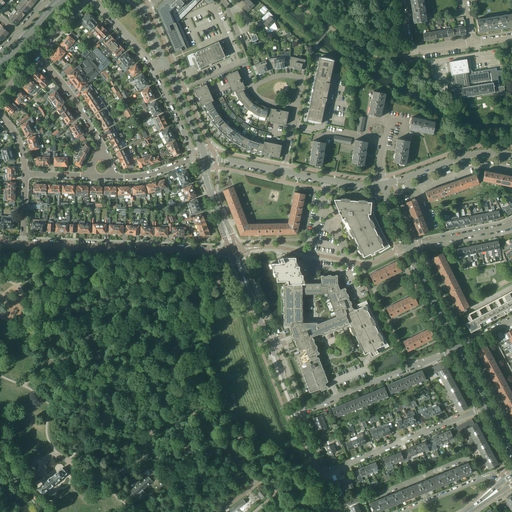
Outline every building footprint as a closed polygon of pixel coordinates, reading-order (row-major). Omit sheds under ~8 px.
[(28,0),(26,0),(24,3),(30,8),(34,4),(28,0)] [(165,0),(163,0),(154,9),(158,13),(163,24),(162,24),(174,53),(179,51),(180,52),(181,51),(182,51),(190,47),(179,21),(178,18),(183,15),(184,15),(198,0),(202,0),(207,5),(209,4),(215,2),(214,1),(212,0),(166,0),(165,0)] [(245,0),(243,2),(246,4),(243,7),(248,12),(254,5),(248,0),(245,0)] [(410,0),(411,9),(424,7),(423,0),(410,0)] [(18,5),(27,13),(30,8),(24,3),(21,1),(18,5)] [(16,7),(18,9),(17,11),(23,17),(27,13),(18,5),(16,7)] [(424,7),(411,9),(414,23),(427,21),(424,7)] [(15,9),(11,13),(20,21),(23,17),(17,11),(15,9)] [(272,31),(273,31),(274,31),(277,29),(274,22),(275,22),(271,18),(273,16),(269,12),(264,16),(266,20),(263,23),(266,27),(265,28),(268,33),(272,31)] [(20,21),(11,13),(12,14),(8,18),(16,25),(20,21)] [(84,17),(79,22),(84,28),(85,27),(84,27),(94,18),(94,17),(92,15),(91,15),(89,13),(87,13),(87,15),(85,17),(84,17)] [(493,30),(507,28),(505,15),(491,17),(493,30)] [(478,32),(493,30),(491,17),(476,20),(478,32)] [(94,18),(84,27),(85,27),(86,29),(87,28),(89,30),(91,28),(92,29),(98,23),(98,22),(99,21),(96,19),(96,20),(94,18)] [(100,24),(94,30),(98,34),(104,29),(104,28),(104,27),(103,26),(102,26),(100,24)] [(3,27),(0,30),(0,32),(5,37),(9,33),(3,27)] [(104,29),(98,34),(103,39),(109,33),(106,31),(107,30),(106,29),(105,29),(104,29)] [(429,33),(426,33),(425,30),(424,30),(423,30),(422,31),(422,32),(423,32),(424,41),(430,40),(429,33)] [(257,43),(255,40),(258,39),(257,37),(259,36),(257,31),(252,33),(253,35),(250,36),(251,39),(249,40),(251,45),(257,43)] [(110,35),(102,42),(106,47),(114,40),(114,39),(113,38),(112,37),(110,35)] [(65,40),(74,48),(78,43),(75,41),(69,36),(67,38),(66,38),(65,39),(65,40)] [(62,43),(61,45),(68,51),(70,49),(72,51),(74,48),(65,40),(64,41),(63,42),(63,43),(62,43)] [(106,47),(101,52),(107,58),(111,54),(111,55),(112,53),(120,45),(114,40),(106,47)] [(218,42),(187,56),(191,67),(191,66),(193,65),(197,70),(225,57),(223,51),(224,50),(221,44),(220,45),(218,42)] [(120,45),(112,53),(115,56),(116,55),(118,56),(124,50),(122,48),(122,47),(120,46),(120,45)] [(59,47),(55,52),(61,57),(65,52),(59,47)] [(111,62),(107,58),(101,52),(98,48),(97,47),(86,58),(76,69),(88,85),(94,81),(94,80),(93,79),(99,74),(108,66),(111,62)] [(85,57),(90,52),(86,49),(82,55),(85,57)] [(279,54),(279,57),(280,68),(284,68),(284,67),(286,67),(289,67),(289,56),(290,51),(283,52),(284,54),(279,54)] [(56,62),(58,60),(64,64),(66,62),(61,57),(55,52),(52,55),(53,55),(50,58),(56,62)] [(117,60),(116,61),(120,66),(123,63),(130,57),(130,56),(129,55),(128,55),(126,52),(119,58),(117,60)] [(289,56),(289,67),(292,67),(294,67),(294,68),(297,69),(299,58),(289,56)] [(123,63),(120,66),(124,71),(127,68),(134,62),(132,60),(132,59),(131,58),(130,58),(130,57),(123,63)] [(269,58),(272,69),(274,68),(277,68),(280,68),(279,57),(269,58)] [(319,57),(313,89),(327,92),(329,83),(334,60),(327,59),(319,57)] [(269,69),(272,69),(269,58),(260,63),(264,72),(267,71),(267,70),(269,69)] [(308,60),(299,58),(297,69),(301,70),(301,69),(306,70),(308,60)] [(454,90),(455,98),(466,96),(467,98),(475,97),(475,95),(483,94),(483,96),(491,95),(491,93),(494,93),(494,90),(496,90),(497,95),(505,94),(504,86),(499,87),(498,76),(501,76),(502,74),(501,71),(500,70),(497,71),(497,68),(472,71),(472,70),(470,69),(468,69),(466,59),(449,62),(451,71),(452,71),(453,77),(451,77),(452,84),(454,84),(455,90),(454,90)] [(264,72),(260,63),(251,66),(255,75),(260,73),(261,74),(264,72)] [(123,73),(120,75),(122,78),(125,76),(125,74),(126,74),(126,75),(129,75),(131,74),(133,76),(139,72),(140,72),(140,71),(141,71),(140,71),(140,70),(137,66),(137,65),(136,65),(136,64),(136,65),(135,65),(134,66),(128,70),(127,71),(126,70),(123,73)] [(70,66),(64,71),(66,74),(73,69),(70,66)] [(88,85),(76,69),(68,75),(70,78),(77,88),(80,91),(88,85)] [(235,91),(244,87),(245,87),(242,82),(241,83),(239,79),(241,78),(237,71),(225,76),(232,92),(235,91)] [(39,85),(42,87),(43,88),(48,82),(45,79),(44,77),(45,77),(42,75),(40,74),(37,72),(33,77),(35,79),(34,80),(36,82),(37,81),(40,84),(39,85)] [(137,84),(145,80),(142,74),(134,78),(137,84)] [(31,79),(27,83),(33,88),(37,84),(31,79)] [(148,85),(145,80),(137,84),(135,86),(138,91),(140,90),(148,85)] [(29,93),(33,88),(27,83),(23,87),(29,93)] [(82,93),(85,98),(96,91),(95,88),(93,90),(91,87),(92,86),(91,84),(90,85),(89,84),(88,85),(80,91),(82,93)] [(202,106),(213,101),(214,101),(206,84),(194,90),(198,98),(199,97),(201,100),(199,101),(201,106),(202,106)] [(141,91),(144,97),(152,93),(149,87),(141,91)] [(246,92),(244,87),(235,91),(239,100),(248,94),(247,92),(246,92)] [(313,89),(306,121),(314,122),(321,124),(325,101),(327,92),(313,89)] [(21,90),(16,94),(22,100),(26,95),(21,90)] [(49,101),(50,103),(59,96),(56,91),(49,97),(47,99),(47,100),(48,102),(49,101)] [(95,99),(93,96),(98,93),(96,91),(85,98),(88,103),(95,99)] [(385,94),(373,91),(371,101),(368,115),(380,117),(382,108),(383,108),(385,94)] [(155,99),(152,93),(144,97),(147,103),(155,99)] [(19,104),(20,103),(21,104),(24,101),(22,100),(16,94),(13,99),(19,104)] [(248,94),(239,100),(243,105),(250,98),(249,97),(250,96),(248,94)] [(59,96),(50,103),(50,104),(52,106),(51,107),(53,109),(63,101),(59,96)] [(98,103),(100,102),(102,101),(99,96),(95,99),(88,103),(91,108),(98,103)] [(250,98),(243,105),(248,110),(255,101),(252,99),(252,100),(250,98)] [(147,112),(151,111),(158,107),(155,101),(148,105),(149,107),(145,109),(147,112)] [(203,108),(202,108),(204,111),(205,111),(213,106),(215,105),(213,101),(202,106),(203,108)] [(248,110),(253,113),(258,105),(257,104),(257,103),(255,101),(248,110)] [(6,107),(5,108),(6,109),(5,109),(10,113),(11,113),(12,114),(14,111),(15,112),(17,112),(20,109),(12,102),(11,104),(9,103),(7,105),(5,107),(6,107)] [(102,104),(100,102),(98,103),(91,108),(95,113),(105,106),(103,104),(102,104)] [(57,109),(60,114),(67,109),(64,104),(57,109)] [(235,113),(238,110),(236,108),(233,106),(232,105),(231,105),(229,106),(232,110),(235,113)] [(258,105),(253,113),(259,116),(263,106),(260,105),(260,106),(258,105)] [(206,113),(205,113),(207,116),(208,116),(207,116),(216,111),(213,106),(205,111),(206,113)] [(259,116),(269,118),(271,109),(266,108),(266,107),(263,106),(259,116)] [(161,113),(158,107),(151,111),(153,116),(161,113)] [(98,119),(109,113),(106,108),(95,114),(98,119)] [(286,125),(288,112),(280,110),(280,112),(276,111),(276,109),(271,108),(271,109),(269,118),(268,121),(286,125)] [(71,114),(67,109),(60,114),(64,119),(71,114)] [(209,117),(208,118),(210,121),(211,121),(211,120),(218,115),(219,115),(221,113),(218,109),(216,111),(207,116),(208,116),(209,117)] [(98,119),(101,124),(108,120),(112,118),(109,113),(98,119)] [(74,119),(71,114),(64,119),(61,120),(65,126),(74,119)] [(157,124),(165,120),(162,114),(154,118),(155,118),(153,119),(152,118),(143,122),(143,123),(144,125),(147,123),(152,121),(155,125),(157,124)] [(212,122),(211,122),(214,126),(214,125),(222,119),(219,115),(218,115),(211,120),(211,121),(212,122)] [(112,118),(108,120),(101,124),(104,129),(116,123),(113,117),(112,118)] [(425,119),(412,117),(409,129),(419,131),(418,132),(433,134),(435,122),(425,120),(425,119)] [(27,120),(27,122),(21,125),(24,131),(31,127),(34,126),(32,123),(34,122),(32,118),(27,120)] [(215,126),(215,127),(217,130),(218,129),(225,122),(222,119),(214,125),(215,126)] [(157,131),(168,126),(165,120),(157,124),(155,125),(157,131)] [(219,130),(219,131),(221,134),(222,133),(228,126),(225,122),(218,129),(219,130)] [(70,132),(67,134),(68,136),(70,134),(80,128),(79,125),(78,124),(77,124),(77,123),(68,128),(70,132)] [(105,130),(108,136),(115,132),(118,130),(115,125),(105,130)] [(223,134),(223,135),(225,137),(232,129),(228,126),(222,133),(223,134)] [(31,127),(24,131),(27,137),(38,131),(37,129),(33,131),(31,127)] [(164,137),(172,133),(169,127),(161,131),(164,137)] [(80,128),(70,134),(74,142),(83,136),(82,134),(83,133),(83,132),(82,131),(80,128)] [(226,137),(228,140),(229,139),(230,140),(231,140),(236,132),(232,129),(225,137),(226,138),(226,137)] [(118,130),(115,132),(108,136),(111,141),(122,135),(121,134),(121,133),(119,133),(118,130)] [(230,141),(233,143),(234,142),(235,143),(240,135),(236,132),(231,140),(230,140),(230,141)] [(175,139),(172,133),(164,137),(167,143),(175,139)] [(27,138),(29,145),(37,142),(36,138),(40,137),(39,134),(27,138)] [(112,146),(113,146),(123,141),(121,138),(123,137),(122,135),(111,141),(110,141),(112,146)] [(147,145),(148,145),(152,143),(150,140),(153,138),(151,135),(144,139),(144,138),(144,139),(147,145)] [(235,144),(238,146),(238,145),(240,146),(245,137),(240,135),(235,143),(235,144)] [(240,146),(243,148),(244,147),(245,148),(249,139),(250,140),(250,138),(246,136),(245,137),(240,146)] [(409,141),(397,138),(394,153),(395,153),(393,162),(406,164),(408,150),(409,141)] [(245,149),(248,150),(249,149),(250,150),(251,150),(254,141),(250,140),(249,139),(245,148),(245,149)] [(351,163),(352,163),(363,165),(366,151),(365,151),(367,142),(355,139),(352,153),(353,153),(351,163)] [(167,144),(169,150),(177,147),(175,140),(167,144)] [(325,143),(313,140),(310,155),(311,155),(309,164),(321,166),(324,152),(323,152),(325,143)] [(126,146),(123,141),(113,146),(116,152),(126,146)] [(250,151),(254,152),(254,151),(256,152),(259,143),(254,141),(251,150),(250,150),(250,151)] [(255,153),(259,154),(259,153),(261,153),(262,153),(264,144),(263,144),(264,142),(259,141),(259,143),(256,152),(255,153)] [(262,153),(261,153),(261,154),(279,158),(281,145),(264,141),(264,142),(263,144),(264,144),(262,153)] [(43,144),(38,146),(37,142),(29,145),(31,151),(43,147),(43,144)] [(86,143),(84,147),(81,145),(80,146),(76,144),(75,147),(80,150),(88,154),(91,146),(86,143)] [(0,157),(12,153),(11,151),(12,151),(11,148),(10,148),(10,147),(6,149),(6,148),(3,149),(3,150),(2,150),(3,153),(0,154),(0,157)] [(180,154),(177,147),(169,150),(164,152),(165,153),(160,154),(161,158),(164,157),(164,156),(169,154),(168,153),(173,151),(174,156),(180,154)] [(119,158),(126,155),(128,154),(131,152),(130,150),(125,152),(123,149),(117,152),(119,158)] [(79,156),(85,159),(88,154),(80,150),(77,155),(78,156),(79,156)] [(85,159),(79,156),(78,156),(77,155),(68,151),(68,153),(71,155),(76,157),(76,158),(77,159),(75,164),(81,167),(85,159)] [(12,153),(0,157),(0,159),(2,159),(5,158),(6,162),(14,160),(14,159),(13,156),(12,153)] [(54,166),(61,166),(61,157),(61,156),(57,156),(57,153),(53,153),(53,158),(54,158),(54,166)] [(128,160),(127,157),(129,156),(128,154),(126,155),(119,158),(118,158),(121,163),(128,160)] [(35,165),(43,165),(43,157),(40,157),(40,156),(37,156),(36,161),(35,161),(34,162),(34,164),(35,165)] [(136,163),(138,163),(136,156),(134,157),(128,160),(121,163),(124,169),(128,167),(128,168),(130,169),(133,167),(133,166),(132,164),(131,164),(130,164),(129,162),(135,160),(135,161),(136,163)] [(138,156),(136,156),(138,163),(140,168),(145,166),(143,158),(140,159),(139,156),(138,156)] [(148,157),(150,164),(160,161),(158,156),(152,157),(152,156),(148,157)] [(176,170),(168,173),(169,176),(173,175),(174,178),(178,177),(179,177),(180,180),(188,177),(188,176),(188,174),(187,174),(186,171),(178,174),(176,170)] [(500,184),(502,174),(484,171),(482,181),(500,184)] [(7,173),(4,173),(5,181),(10,181),(10,179),(15,179),(15,176),(16,175),(16,174),(15,173),(7,173)] [(458,180),(462,190),(478,184),(475,174),(458,180)] [(500,184),(511,186),(511,176),(502,174),(500,184)] [(188,177),(180,180),(182,186),(191,183),(190,180),(190,179),(189,178),(188,177)] [(158,181),(161,189),(164,188),(165,192),(166,194),(168,193),(168,190),(169,184),(168,181),(168,179),(164,180),(161,180),(159,181),(158,181)] [(445,195),(462,190),(458,180),(442,186),(445,195)] [(155,182),(152,183),(156,194),(159,193),(159,190),(161,189),(158,181),(157,181),(155,181),(155,182)] [(149,184),(146,185),(149,193),(151,192),(152,195),(156,194),(152,183),(151,183),(150,183),(149,184)] [(184,191),(182,191),(183,195),(194,191),(193,191),(194,190),(193,189),(193,188),(191,185),(183,189),(184,191)] [(425,192),(428,201),(445,195),(442,186),(425,192)] [(233,187),(223,190),(225,197),(227,200),(235,197),(236,197),(237,196),(235,193),(234,189),(233,187)] [(194,191),(183,195),(185,199),(187,198),(187,201),(196,197),(195,194),(195,192),(194,192),(194,191)] [(294,192),(291,207),(292,207),(293,207),(302,209),(303,204),(303,202),(305,194),(294,192)] [(235,197),(227,200),(228,205),(231,211),(232,214),(241,211),(241,210),(242,210),(241,207),(239,203),(238,201),(237,197),(237,196),(236,197),(235,197)] [(190,203),(187,204),(189,209),(199,205),(199,204),(199,203),(198,202),(197,199),(189,202),(190,203)] [(367,202),(359,201),(340,200),(340,199),(334,199),(338,211),(340,214),(341,216),(341,217),(342,219),(345,218),(362,253),(364,257),(370,254),(371,255),(375,253),(374,252),(378,250),(379,253),(390,246),(387,241),(375,216),(372,210),(371,211),(371,202),(367,202)] [(412,219),(421,215),(415,199),(406,202),(412,219)] [(499,203),(502,210),(504,212),(505,211),(507,214),(511,211),(511,210),(509,205),(506,207),(504,203),(503,204),(502,202),(499,203)] [(199,205),(189,209),(191,215),(194,214),(201,212),(201,211),(200,209),(200,208),(200,207),(199,206),(199,205)] [(498,211),(494,211),(494,209),(493,206),(491,206),(492,210),(492,212),(494,219),(500,218),(498,211)] [(291,207),(288,223),(289,223),(299,225),(299,224),(300,219),(300,216),(302,209),(293,207),(292,207),(291,207)] [(122,211),(122,216),(126,216),(126,208),(120,208),(117,208),(116,211),(122,211)] [(241,211),(232,214),(234,219),(236,225),(237,228),(246,225),(248,224),(246,221),(245,217),(244,215),(242,211),(242,210),(241,210),(241,211)] [(458,226),(464,225),(463,218),(459,218),(459,217),(458,213),(458,211),(455,211),(456,213),(456,216),(457,217),(457,219),(458,226)] [(194,217),(193,218),(194,220),(195,224),(205,221),(204,220),(205,219),(204,218),(203,217),(203,216),(203,217),(202,214),(194,217)] [(40,220),(39,231),(40,231),(40,232),(43,232),(43,231),(45,231),(46,223),(47,223),(47,216),(45,215),(43,219),(40,219),(40,220)] [(427,232),(421,215),(412,219),(419,235),(427,232)] [(31,219),(31,226),(33,226),(33,231),(36,231),(39,231),(40,220),(31,219)] [(205,221),(196,225),(198,231),(207,228),(206,225),(207,224),(206,222),(205,222),(205,221)] [(169,223),(168,231),(172,231),(172,236),(173,236),(175,236),(176,237),(177,237),(178,236),(179,236),(179,227),(173,227),(173,223),(169,223)] [(286,223),(268,224),(268,225),(268,234),(276,234),(279,234),(286,234),(286,225),(286,223)] [(288,223),(286,223),(286,225),(286,234),(297,234),(298,226),(299,225),(289,223),(288,223)] [(246,225),(237,228),(240,235),(248,235),(251,235),(253,235),(253,226),(253,225),(253,224),(250,224),(248,224),(246,225)] [(268,224),(253,224),(253,225),(253,226),(253,235),(258,235),(261,235),(268,234),(268,225),(268,224)] [(197,231),(196,232),(197,236),(200,234),(201,238),(206,236),(207,237),(210,236),(208,231),(209,230),(208,228),(207,228),(198,231),(197,231)] [(494,249),(493,249),(492,242),(486,243),(487,251),(488,251),(491,250),(492,252),(494,251),(494,249)] [(488,251),(487,251),(486,243),(480,245),(481,252),(485,251),(486,257),(487,257),(488,257),(489,256),(488,252),(488,253),(488,251)] [(455,255),(458,255),(458,256),(463,255),(462,248),(456,249),(457,250),(453,251),(455,255)] [(436,264),(444,260),(441,254),(442,253),(436,256),(434,257),(432,258),(436,264)] [(279,263),(271,263),(271,264),(272,264),(273,265),(273,272),(276,272),(276,274),(276,281),(279,281),(282,281),(282,282),(282,283),(283,283),(283,284),(283,285),(290,285),(290,286),(301,286),(301,284),(304,284),(304,283),(302,280),(302,274),(300,274),(299,271),(299,266),(297,266),(295,262),(295,257),(287,257),(282,257),(280,258),(277,259),(279,263)] [(442,278),(451,274),(450,271),(444,260),(436,264),(442,278)] [(396,261),(383,268),(388,277),(401,271),(397,261),(396,261)] [(370,274),(369,274),(372,280),(373,282),(374,284),(388,277),(383,268),(370,274)] [(442,278),(446,285),(449,291),(457,287),(456,285),(457,285),(451,274),(442,278)] [(290,286),(290,285),(283,285),(283,286),(282,287),(285,289),(285,290),(283,292),(283,293),(283,294),(285,297),(285,298),(283,300),(283,301),(283,302),(285,304),(285,306),(283,308),(284,309),(283,309),(284,309),(283,310),(285,312),(285,314),(283,316),(284,316),(283,317),(284,317),(283,318),(285,320),(285,321),(283,324),(284,324),(284,325),(290,325),(290,327),(290,328),(290,329),(290,330),(291,331),(292,331),(293,333),(293,334),(292,334),(292,335),(292,336),(293,336),(292,337),(294,338),(295,338),(295,340),(296,340),(295,341),(294,343),(295,343),(296,344),(295,345),(297,345),(298,348),(297,350),(298,350),(298,351),(299,351),(300,353),(296,355),(295,356),(296,358),(297,359),(298,362),(299,364),(299,365),(300,368),(301,371),(302,371),(303,374),(303,375),(303,377),(304,377),(305,380),(305,381),(306,383),(308,386),(307,387),(308,389),(309,389),(310,393),(312,392),(320,389),(321,390),(321,391),(328,388),(328,386),(325,385),(325,383),(327,382),(326,379),(327,378),(326,376),(325,376),(324,373),(324,372),(323,370),(323,369),(321,366),(322,366),(321,364),(320,363),(319,360),(319,357),(318,357),(317,357),(316,356),(316,355),(319,354),(319,353),(319,352),(318,352),(317,348),(317,347),(316,347),(317,346),(316,346),(316,345),(315,345),(314,341),(314,340),(313,339),(312,339),(312,337),(318,334),(319,334),(320,337),(342,328),(344,327),(350,325),(353,331),(355,335),(357,339),(359,342),(363,351),(364,355),(368,353),(369,352),(372,357),(378,353),(376,349),(377,348),(380,351),(389,346),(385,340),(369,307),(366,301),(357,305),(357,309),(356,310),(356,309),(353,310),(353,309),(353,310),(354,309),(352,308),(351,305),(352,303),(351,303),(351,302),(350,302),(351,301),(349,301),(348,298),(349,296),(348,296),(348,295),(348,294),(346,293),(345,291),(346,289),(345,288),(344,288),(341,281),(337,281),(337,275),(336,275),(334,276),(331,276),(330,275),(329,275),(328,275),(327,276),(324,276),(322,275),(322,276),(322,275),(321,276),(321,281),(321,283),(304,284),(301,284),(301,286),(290,286)] [(458,287),(457,287),(449,291),(456,305),(465,301),(458,287)] [(413,295),(399,301),(400,302),(404,311),(418,304),(413,294),(413,295)] [(511,298),(511,299),(509,294),(506,295),(504,297),(506,302),(466,323),(470,332),(511,310),(511,309),(511,308),(511,307),(511,298)] [(386,308),(389,314),(390,316),(391,318),(404,311),(400,302),(399,301),(386,308)] [(465,301),(456,305),(459,312),(463,310),(463,311),(466,310),(467,309),(466,308),(469,307),(468,307),(465,301)] [(429,328),(416,335),(421,345),(435,338),(430,328),(429,328)] [(403,341),(405,347),(405,348),(406,349),(407,351),(421,345),(416,335),(403,341)] [(483,362),(491,358),(490,356),(490,355),(485,345),(486,344),(476,349),(483,362)] [(492,358),(491,358),(483,362),(490,376),(498,371),(497,369),(498,369),(492,358)] [(444,385),(453,380),(446,366),(445,366),(446,367),(444,368),(442,369),(439,370),(437,372),(444,385)] [(417,383),(426,379),(422,370),(413,374),(417,383)] [(497,389),(505,385),(504,382),(505,382),(499,371),(498,371),(490,376),(497,389)] [(408,386),(417,383),(413,374),(404,378),(408,386)] [(408,386),(404,378),(396,381),(399,390),(408,386)] [(444,385),(451,399),(461,394),(453,380),(444,385)] [(390,393),(399,390),(396,381),(387,385),(390,393)] [(505,385),(497,389),(504,402),(511,398),(511,397),(511,396),(511,395),(506,384),(505,385)] [(384,387),(375,391),(379,399),(388,396),(384,387)] [(370,403),(379,399),(375,391),(367,394),(370,403)] [(367,394),(358,398),(361,406),(370,403),(367,394)] [(461,394),(451,399),(459,412),(467,408),(468,408),(461,394)] [(361,406),(358,398),(349,401),(353,410),(361,406)] [(344,413),(353,410),(349,401),(341,405),(344,413)] [(335,417),(344,413),(341,405),(332,409),(335,417)] [(426,408),(430,417),(435,415),(433,408),(432,406),(426,408)] [(439,406),(433,408),(435,415),(441,412),(439,406)] [(424,419),(430,417),(426,408),(425,407),(420,409),(424,419)] [(327,429),(324,420),(329,418),(326,411),(323,413),(324,415),(322,416),(321,415),(314,418),(318,429),(322,427),(324,430),(327,429)] [(406,415),(408,418),(410,425),(416,422),(412,413),(406,415)] [(395,420),(396,423),(399,430),(405,427),(402,421),(401,418),(395,420)] [(408,418),(402,421),(405,427),(410,425),(408,418)] [(387,423),(381,426),(385,435),(391,433),(387,423)] [(476,424),(474,424),(472,426),(469,427),(467,428),(474,442),(483,437),(476,423),(475,423),(476,424)] [(376,428),(377,431),(379,437),(385,435),(381,426),(376,428)] [(373,440),(379,437),(377,431),(376,428),(375,428),(369,430),(373,440)] [(450,430),(444,433),(447,440),(448,442),(448,443),(454,441),(450,430)] [(356,436),(357,439),(360,445),(366,443),(362,433),(356,435),(356,436)] [(448,442),(447,440),(444,433),(438,435),(441,442),(442,445),(448,442)] [(438,435),(433,437),(436,445),(441,442),(438,435)] [(329,444),(330,445),(326,446),(329,454),(336,452),(334,447),(336,446),(335,443),(338,442),(339,445),(343,443),(340,436),(328,441),(329,442),(328,442),(329,444)] [(351,441),(352,441),(352,442),(354,448),(360,445),(357,439),(356,436),(350,439),(351,441)] [(491,451),(483,437),(474,442),(482,456),(491,451)] [(346,444),(348,450),(354,448),(352,442),(352,441),(351,441),(346,444)] [(425,442),(419,444),(424,454),(429,451),(425,442)] [(418,456),(424,454),(419,444),(414,446),(418,456)] [(418,456),(414,446),(408,449),(409,451),(405,453),(408,460),(418,456)] [(498,465),(491,451),(482,456),(489,469),(497,464),(498,465)] [(400,452),(394,454),(398,462),(402,460),(403,463),(408,460),(405,453),(401,454),(400,452)] [(394,454),(389,456),(392,464),(398,462),(394,454)] [(383,459),(386,467),(392,464),(389,456),(383,459)] [(376,511),(473,472),(472,472),(468,463),(469,463),(469,462),(369,503),(369,504),(370,504),(373,511),(376,511)] [(375,462),(370,464),(373,472),(378,470),(375,462)] [(373,472),(370,464),(364,467),(367,474),(373,472)] [(361,477),(367,474),(364,467),(358,469),(361,477)] [(50,488),(56,483),(56,482),(64,476),(63,476),(67,473),(62,468),(51,477),(51,476),(45,482),(38,488),(42,494),(50,488)] [(148,476),(131,490),(140,501),(147,494),(143,489),(153,481),(148,476)] [(340,482),(343,491),(344,493),(354,489),(353,487),(352,485),(349,476),(339,480),(340,482)] [(257,492),(259,493),(258,494),(261,497),(262,497),(263,498),(266,496),(260,489),(257,492)] [(506,511),(505,509),(510,506),(511,504),(511,494),(511,493),(508,495),(509,497),(507,498),(506,499),(507,501),(502,503),(502,505),(499,506),(502,511),(506,511)] [(362,510),(360,504),(359,502),(359,501),(358,498),(352,500),(347,502),(348,506),(349,505),(350,507),(351,511),(364,511),(363,510),(362,510)] [(233,511),(246,503),(243,499),(229,510),(231,511),(233,511)]
